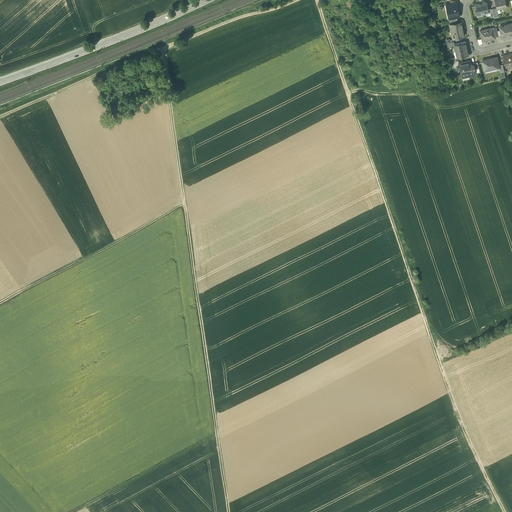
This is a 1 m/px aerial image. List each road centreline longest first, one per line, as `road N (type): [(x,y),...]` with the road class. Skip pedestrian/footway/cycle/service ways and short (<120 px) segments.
road 1 (track): [(231,511),(184,204),(0,309)]
road 2 (track): [(504,511),(463,428),(359,127)]
road 3 (secondary): [(0,84),(208,0)]
road 4 (track): [(184,204),(161,48)]
road 5 (track): [(220,437),(81,511)]
road 6 (track): [(317,0),(359,127)]
